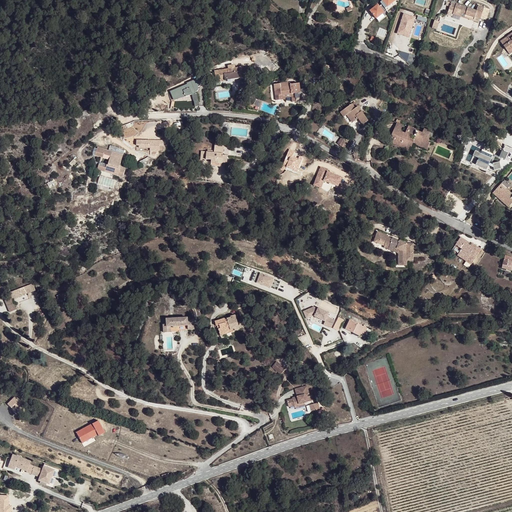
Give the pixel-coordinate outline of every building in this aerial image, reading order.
[(381,2),(383,4),(386,9),(396,0),(395,0),(384,0),(381,2)] [(452,0),(449,7),(454,9),(453,12),(460,15),(462,12),(466,13),(465,17),(473,20),(475,15),(481,17),(485,7),(479,4),(477,10),(452,0)] [(386,9),(383,4),(380,7),(377,9),(376,7),(371,11),(377,18),(387,10),(386,9)] [(400,28),(398,34),(408,37),(415,18),(406,15),(405,15),(402,23),(403,24),(401,28),(400,28)] [(415,18),(408,37),(410,38),(416,18),(415,18)] [(511,34),(511,33),(501,40),(507,49),(511,45),(511,44),(511,34)] [(217,81),(244,78),(243,67),(235,68),(235,65),(229,66),(230,69),(216,71),(217,81)] [(187,85),(170,91),(174,100),(191,95),(194,100),(195,106),(199,105),(196,92),(202,78),(188,82),(187,85)] [(302,101),(300,83),(289,84),(289,86),(281,87),(281,84),(274,85),(276,100),(283,100),(283,96),(294,95),(294,102),(302,101)] [(251,95),(249,97),(249,98),(247,97),(245,99),(253,104),(256,98),(255,97),(256,96),(254,95),(254,94),(252,94),(251,95)] [(355,109),(352,104),(345,108),(348,114),(354,122),(359,119),(363,125),(369,121),(360,106),(355,109)] [(395,128),(400,131),(403,125),(398,122),(395,128)] [(400,131),(395,128),(390,138),(411,148),(413,143),(424,147),(427,141),(431,131),(425,129),(422,133),(417,131),(417,130),(409,126),(405,133),(400,131)] [(411,148),(390,138),(389,140),(407,148),(405,151),(409,153),(411,148)] [(164,139),(136,139),(136,146),(139,146),(139,148),(151,148),(151,150),(159,150),(159,146),(164,146),(164,139)] [(218,153),(223,153),(224,144),(215,143),(215,148),(219,148),(218,153)] [(124,178),(127,170),(119,168),(119,166),(125,149),(111,145),(109,150),(98,146),(96,154),(110,159),(107,168),(106,172),(99,169),(97,174),(119,181),(121,176),(124,178)] [(223,156),(223,153),(218,153),(219,148),(215,148),(215,153),(201,152),(201,159),(212,160),(211,165),(222,166),(222,162),(227,162),(228,156),(223,156)] [(295,151),(289,149),(282,168),(285,169),(286,167),(298,171),(303,157),(300,156),(299,159),(293,157),(295,151)] [(478,158),(475,165),(487,169),(489,163),(491,158),(475,151),(473,156),(478,158)] [(499,162),(492,163),(494,170),(501,169),(499,162)] [(342,176),(328,171),(329,169),(321,166),(314,184),(321,187),(324,179),(338,185),(342,176)] [(511,193),(501,183),(496,189),(493,193),(508,207),(511,202),(511,193)] [(508,207),(493,193),(492,193),(491,195),(506,209),(508,207)] [(388,236),(378,232),(375,240),(379,242),(379,243),(385,246),(386,246),(386,244),(390,246),(389,247),(397,250),(401,251),(402,265),(407,265),(407,260),(414,260),(414,244),(407,243),(394,238),(393,238),(393,239),(392,239),(389,238),(389,237),(389,236),(388,236)] [(474,248),(470,245),(469,247),(467,245),(468,244),(469,242),(461,237),(456,245),(462,248),(460,250),(459,250),(458,251),(459,252),(457,255),(466,261),(474,248)] [(386,246),(385,246),(384,248),(399,253),(399,265),(402,265),(401,251),(397,250),(389,247),(390,246),(386,244),(386,246)] [(503,266),(511,267),(511,262),(511,256),(505,255),(503,266)] [(273,277),(254,271),(250,283),(269,289),(273,277)] [(33,284),(10,292),(12,299),(35,290),(33,284)] [(59,301),(69,296),(67,291),(63,293),(60,287),(51,291),(54,297),(57,296),(59,301)] [(17,309),(10,295),(3,297),(9,312),(17,309)] [(314,307),(304,312),(307,319),(314,316),(325,321),(324,324),(331,328),(335,320),(329,317),(330,316),(328,315),(329,313),(319,308),(318,309),(314,307)] [(227,317),(217,320),(219,324),(220,324),(221,324),(223,327),(221,327),(222,334),(234,330),(233,328),(237,327),(238,329),(242,328),(238,314),(233,315),(233,316),(227,318),(227,317)] [(333,329),(339,332),(344,320),(338,317),(333,329)] [(165,320),(166,324),(168,324),(168,327),(172,327),(189,325),(189,330),(196,329),(195,320),(189,321),(189,318),(167,319),(168,319),(165,320)] [(345,329),(354,333),(355,330),(360,333),(364,335),(368,328),(350,319),(345,329)] [(287,369),(280,364),(276,369),(282,374),(287,369)] [(288,400),(289,407),(295,405),(298,404),(303,402),(312,396),(312,395),(309,396),(308,394),(310,393),(308,386),(296,389),(298,396),(293,397),(293,398),(288,400)] [(298,404),(310,401),(313,399),(312,396),(303,402),(298,404)] [(319,403),(310,405),(312,411),(320,409),(319,403)] [(100,420),(78,432),(84,443),(100,434),(100,436),(107,433),(100,420)] [(30,461),(12,455),(10,460),(7,467),(14,470),(15,467),(21,469),(26,471),(26,473),(30,474),(33,466),(29,465),(30,461)] [(19,474),(21,469),(15,467),(14,470),(7,467),(10,460),(6,459),(2,468),(19,474)] [(35,476),(34,479),(44,483),(50,469),(39,465),(38,468),(35,476)] [(10,495),(0,494),(0,511),(11,511),(12,506),(9,506),(10,495)]
